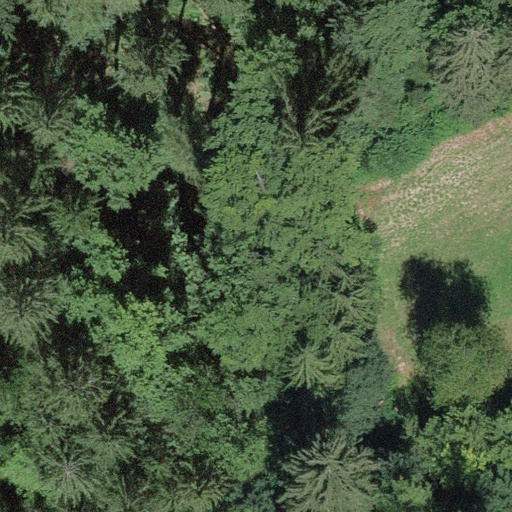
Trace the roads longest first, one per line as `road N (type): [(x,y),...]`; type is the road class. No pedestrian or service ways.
road 1 (track): [(511,446),(213,511)]
road 2 (track): [(511,342),(411,381),(342,432),(297,493)]
